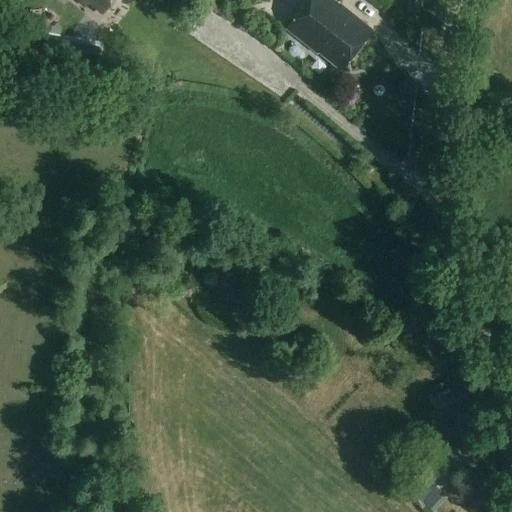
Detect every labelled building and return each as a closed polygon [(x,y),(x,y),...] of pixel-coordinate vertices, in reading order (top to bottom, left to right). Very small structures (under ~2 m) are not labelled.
[(103,13),(113,0),(78,0),(86,6),(90,2),(103,13)] [(345,67),(375,31),(336,0),(310,0),(287,28),(322,56),(326,51),(345,67)] [(241,56),(248,45),(209,21),(197,41),(247,72),(253,64),(241,56)] [(96,65),(99,45),(87,43),(84,63),(96,65)] [(442,423),(464,410),(449,385),(427,399),(442,423)] [(404,493),(422,510),(457,472),(438,455),(404,493)]
